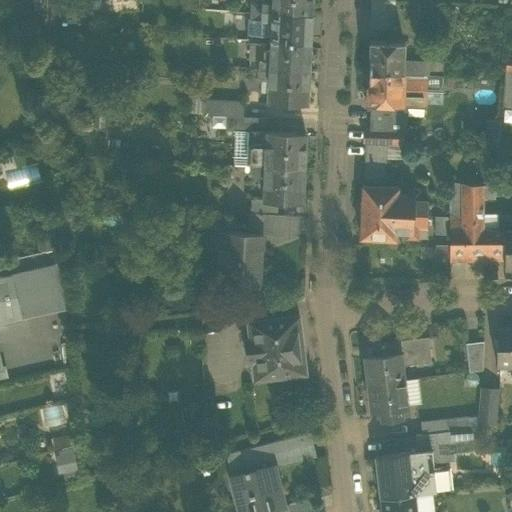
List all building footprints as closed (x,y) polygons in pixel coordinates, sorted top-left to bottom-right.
[(262,0),(250,0),(250,19),(262,20),(262,12),(262,3),(262,0)] [(262,3),(262,12),(311,14),(311,13),(311,0),(272,0),(273,3),(267,3),(262,3)] [(393,29),(394,1),(374,0),(371,0),(371,28),(393,29)] [(311,25),(311,14),(262,12),(262,20),(272,20),(271,40),(309,42),(310,25),(311,25)] [(309,60),(309,42),(271,40),(270,50),(264,50),(264,60),(260,60),(259,68),(309,70),(309,60)] [(369,59),(369,72),(417,74),(418,60),(403,60),(404,43),(370,41),(369,59)] [(424,74),(429,74),(430,61),(418,60),(417,74),(424,74)] [(309,71),(309,70),(259,68),(259,77),(263,77),(262,90),(268,90),(268,102),(306,104),(308,71),(309,71)] [(369,102),(401,103),(402,87),(417,88),(417,74),(369,72),(368,84),(367,102),(369,102)] [(424,74),(417,74),(417,88),(402,87),(401,103),(424,104),(424,93),(424,74)] [(429,74),(424,74),(424,93),(440,94),(443,75),(429,74)] [(203,115),(227,116),(243,117),(244,100),(204,98),(203,115)] [(402,133),(406,133),(407,113),(401,113),(401,103),(369,102),(368,109),(372,109),(371,129),(371,131),(402,133)] [(423,114),(424,104),(401,103),(401,113),(407,113),(423,114)] [(268,118),(243,117),(227,116),(227,130),(234,131),(249,131),(267,132),(267,131),(268,118)] [(486,149),(499,150),(501,121),(488,121),(486,149)] [(365,128),(364,143),(386,144),(401,145),(402,133),(371,131),(371,129),(365,128)] [(249,131),(234,131),(232,164),(247,165),(249,131)] [(253,165),(265,166),(267,132),(249,131),(247,165),(253,165)] [(267,131),(267,132),(265,166),(304,168),(305,133),(267,131)] [(364,157),(365,157),(386,158),(386,144),(364,143),(364,157)] [(386,158),(365,157),(364,180),(385,181),(386,158)] [(252,174),(265,175),(265,166),(253,165),(252,174)] [(304,168),(265,166),(265,175),(264,200),(264,201),(278,201),(302,202),(304,168)] [(449,216),(449,260),(489,259),(489,231),(482,231),(482,214),(482,185),(449,182),(449,215),(449,216)] [(361,212),(413,214),(414,201),(419,201),(420,200),(420,190),(407,189),(407,195),(398,194),(398,187),(362,185),(361,212)] [(251,199),(251,213),(277,214),(278,201),(264,201),(264,200),(251,199)] [(428,200),(420,200),(419,201),(414,201),(413,214),(427,215),(428,200)] [(53,203),(55,221),(78,219),(77,204),(55,203),(53,203)] [(418,239),(418,229),(418,228),(413,227),(413,214),(361,212),(360,238),(395,239),(396,233),(405,233),(405,239),(418,239)] [(284,214),(277,214),(251,213),(249,213),(248,233),(262,233),(262,235),(283,236),(284,214)] [(427,215),(413,214),(413,227),(418,228),(418,229),(427,229),(427,215)] [(482,231),(489,231),(498,231),(498,214),(482,214),(482,231)] [(37,226),(39,250),(55,248),(53,224),(37,226)] [(225,285),(259,287),(262,235),(262,233),(248,233),(219,231),(217,266),(224,266),(223,285),(225,285)] [(490,253),(504,253),(504,231),(498,231),(489,231),(489,259),(490,259),(490,253)] [(0,277),(0,322),(54,310),(62,308),(65,308),(59,264),(0,277)] [(224,295),(225,285),(223,285),(224,266),(217,266),(207,265),(205,294),(224,295)] [(252,362),(254,379),(306,373),(299,314),(247,320),(249,338),(243,339),(246,363),(252,362)] [(497,365),(511,365),(511,328),(497,328),(497,365)] [(428,337),(414,338),(417,360),(402,362),(403,365),(431,362),(428,337)] [(0,343),(0,382),(6,381),(33,374),(24,338),(0,343)] [(414,338),(393,341),(394,352),(401,352),(402,362),(417,360),(414,338)] [(374,355),(394,352),(393,341),(373,343),(373,345),(374,355)] [(464,347),(467,372),(481,370),(483,345),(464,347)] [(403,365),(402,362),(401,352),(394,352),(374,355),(364,356),(367,384),(404,379),(403,365)] [(418,378),(404,379),(407,404),(421,403),(418,378)] [(380,410),(400,408),(407,407),(407,406),(407,404),(404,379),(367,384),(370,411),(380,410)] [(477,423),(496,424),(499,389),(480,388),(477,423)] [(407,407),(400,408),(402,420),(410,420),(409,406),(407,406),(407,407)] [(402,421),(402,420),(400,408),(380,410),(382,423),(402,421)] [(446,431),(451,431),(469,429),(467,417),(445,419),(446,431)] [(421,434),(436,432),(446,431),(445,419),(420,422),(421,434)] [(477,428),(469,429),(451,431),(454,454),(475,452),(477,428)] [(446,431),(436,432),(438,450),(431,450),(433,464),(454,462),(454,454),(451,431),(446,431)] [(53,447),(73,443),(71,432),(51,435),(53,447)] [(416,452),(431,450),(438,450),(436,432),(421,434),(414,434),(416,452)] [(226,453),(240,511),(262,511),(278,508),(268,468),(273,466),(316,456),(310,433),(226,453)] [(56,471),(76,468),(73,445),(53,448),(56,471)] [(380,498),(414,494),(433,492),(436,491),(434,471),(433,464),(431,450),(416,452),(375,457),(380,498)] [(283,507),(273,466),(268,468),(278,508),(283,507)] [(434,471),(436,491),(448,490),(446,470),(434,471)] [(434,511),(433,492),(414,494),(415,511),(434,511)] [(381,511),(415,511),(414,494),(380,498),(381,511)] [(290,504),(291,511),(310,511),(318,510),(315,497),(290,504)]
